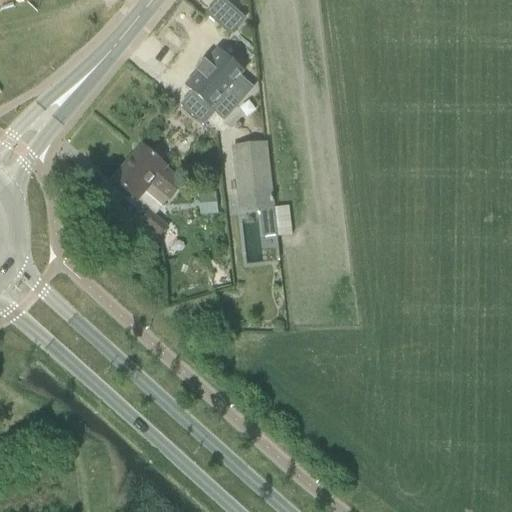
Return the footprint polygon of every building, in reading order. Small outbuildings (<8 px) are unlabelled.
[(232,10),(219,25),(230,34),(243,20),(232,10)] [(245,99),(226,82),(211,69),(190,92),(213,112),(220,103),(233,114),(245,99)] [(238,197),(271,194),(265,145),(232,149),(238,197)] [(167,170),(157,161),(142,148),(113,182),(138,203),(152,187),(170,202),(183,185),(166,172),(167,170)] [(265,262),(281,261),(280,236),(293,236),(291,206),(262,208),(265,262)] [(159,240),(168,229),(147,212),(138,223),(159,240)]
